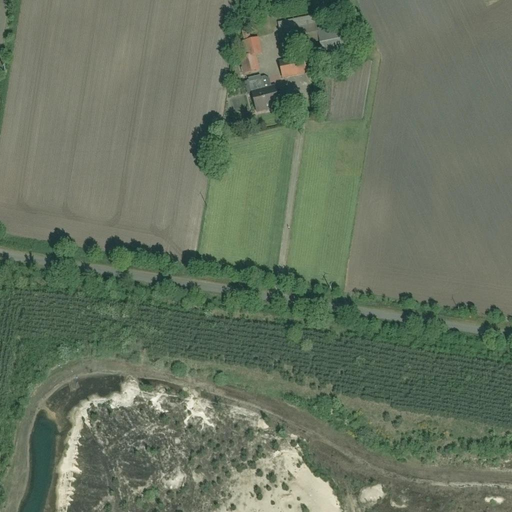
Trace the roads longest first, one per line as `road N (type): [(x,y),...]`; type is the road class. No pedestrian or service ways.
road 1 (unclassified): [(511,338),(0,253)]
road 2 (unknown): [(277,300),(298,150)]
